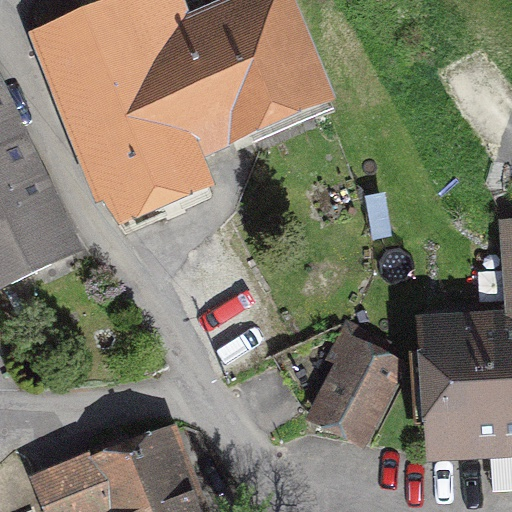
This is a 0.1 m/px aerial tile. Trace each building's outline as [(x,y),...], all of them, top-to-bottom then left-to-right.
[(203,185),(188,151),(225,136),(182,37),(168,0),(123,0),(126,7),(37,44),(100,207),(102,206),(113,223),(203,185)] [(182,37),(225,136),(313,99),(272,1),(182,37)] [(0,278),(65,247),(0,106),(0,278)] [(511,234),(505,235),(511,288),(511,326),(426,333),(434,457),(511,451),(511,234)] [(377,362),(383,349),(344,329),(335,348),(348,355),(314,422),(354,443),(392,370),(377,362)] [(190,511),(161,436),(88,466),(86,463),(30,486),(40,511),(190,511)]
